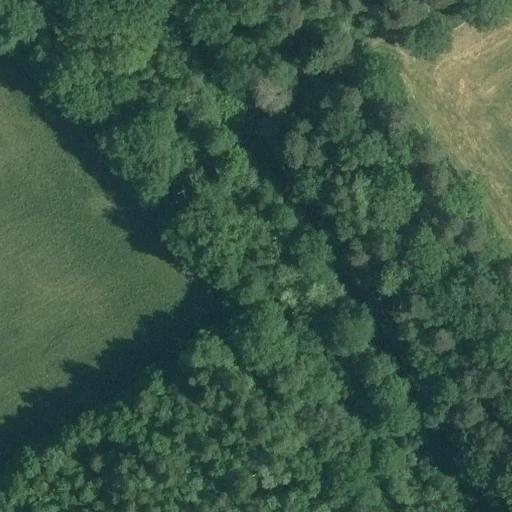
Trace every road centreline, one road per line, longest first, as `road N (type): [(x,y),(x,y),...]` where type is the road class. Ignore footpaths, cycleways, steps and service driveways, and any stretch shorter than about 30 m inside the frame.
road 1 (track): [(181,0),(502,511)]
road 2 (track): [(124,218),(438,0)]
road 3 (track): [(458,441),(382,477),(344,511)]
